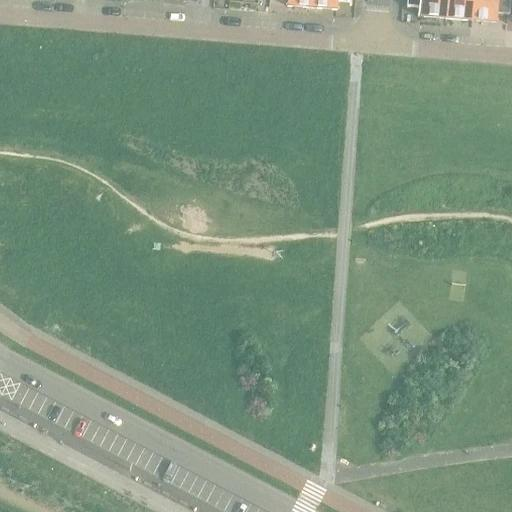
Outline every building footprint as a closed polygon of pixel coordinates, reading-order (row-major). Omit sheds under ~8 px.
[(286,0),(286,8),(310,10),(310,0),(286,0)] [(310,0),(310,10),(336,12),(337,3),(349,4),(348,0),(310,0)] [(441,0),(406,0),(406,8),(418,9),(417,18),(446,20),(447,1),(442,1),(441,0)] [(470,22),(471,0),(441,0),(442,1),(447,1),(446,20),(470,22)] [(511,2),(511,0),(471,0),(470,22),(495,24),(496,15),(508,16),(509,3),(511,2)]
